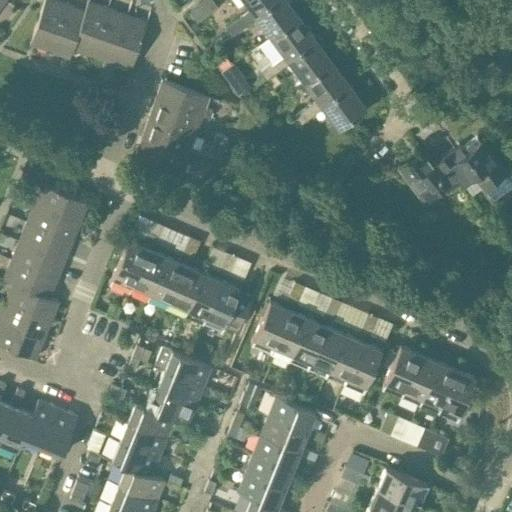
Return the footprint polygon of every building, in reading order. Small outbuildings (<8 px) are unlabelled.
[(49,49),(66,2),(58,0),(44,0),(29,42),(49,49)] [(85,9),(72,46),(73,47),(92,53),(108,7),(89,0),(86,10),(85,9)] [(198,21),(219,6),(214,0),(202,0),(189,10),(190,11),(184,15),(192,26),(198,21)] [(246,24),(257,16),(254,11),(268,0),(245,0),(251,7),(239,15),(246,24)] [(271,34),(298,13),(288,0),(268,0),(254,11),(257,16),(257,15),(271,34)] [(66,2),(49,49),(69,56),(70,56),(73,47),(72,46),(85,9),(66,2)] [(111,60),(128,14),(108,7),(92,53),(111,60)] [(279,69),(290,61),(287,56),(315,35),(298,13),(271,34),(284,52),(273,60),(279,69)] [(131,67),(147,21),(128,14),(111,60),(131,67)] [(233,33),(246,24),(239,15),(227,25),(233,33)] [(304,78),(331,58),(315,35),(287,56),(290,61),(290,60),(304,78)] [(312,114),(324,106),(320,101),(348,81),(331,58),(304,78),(317,97),(306,105),(312,114)] [(267,78),(279,69),(273,60),(260,69),(267,78)] [(222,70),(233,86),(245,78),(233,62),(232,62),(231,63),(222,70)] [(210,116),(212,109),(204,106),(208,94),(163,78),(156,97),(201,113),(210,116)] [(338,125),(365,104),(348,81),(320,101),(324,106),(338,125)] [(194,133),(201,113),(156,97),(149,117),(194,133)] [(300,123),(312,114),(306,105),(294,115),(300,123)] [(187,153),(194,133),(149,117),(142,137),(187,153)] [(287,130),(277,138),(284,147),(291,142),(291,135),(287,130)] [(227,135),(216,131),(213,139),(225,143),(227,135)] [(455,146),(443,154),(456,172),(462,180),(463,181),(474,173),(484,186),(492,197),(511,182),(511,175),(507,169),(484,138),(481,140),(477,134),(464,144),(468,149),(461,154),(455,146)] [(180,173),(187,153),(142,137),(135,157),(180,173)] [(223,148),(212,144),(209,151),(220,155),(223,148)] [(432,162),(423,149),(400,166),(423,196),(445,180),(452,189),(462,181),(443,154),(432,162)] [(205,169),(201,180),(210,183),(214,172),(205,169)] [(81,219),(89,200),(43,181),(35,200),(81,219)] [(73,238),(81,219),(35,200),(28,219),(73,238)] [(65,257),(73,238),(28,219),(20,238),(65,257)] [(150,227),(149,229),(160,233),(161,231),(164,224),(153,219),(150,227)] [(146,236),(145,238),(156,242),(157,241),(160,233),(149,229),(146,236)] [(187,243),(186,244),(197,249),(197,247),(201,240),(190,235),(187,243)] [(129,289),(148,245),(129,236),(110,280),(129,289)] [(58,276),(65,257),(20,238),(12,257),(58,276)] [(183,252),(182,253),(193,258),(193,256),(197,249),(186,244),(183,252)] [(147,296),(166,252),(148,245),(129,289),(147,296)] [(224,258),(223,260),(234,264),(234,263),(238,255),(227,251),(224,258)] [(166,304),(184,260),(166,252),(147,296),(166,304)] [(59,299),(60,299),(50,295),(58,276),(12,257),(4,276),(59,299)] [(184,312),(203,268),(184,260),(166,304),(184,312)] [(220,268),(219,269),(230,274),(230,272),(234,264),(223,260),(220,268)] [(203,320),(222,277),(203,268),(184,312),(203,320)] [(52,318),(59,299),(4,276),(4,277),(13,281),(6,299),(52,318)] [(222,328),(241,285),(222,277),(203,320),(222,328)] [(292,288),(291,289),(302,294),(303,292),(306,285),(295,280),(292,288)] [(484,288),(479,298),(494,304),(498,294),(484,288)] [(288,297),(287,299),(298,303),(299,302),(302,294),(291,289),(288,297)] [(271,349),(290,305),(270,296),(251,340),(271,349)] [(329,303),(328,305),(339,309),(339,308),(343,300),(332,296),(329,303)] [(0,318),(44,336),(52,318),(6,299),(0,312),(0,318)] [(111,301),(106,313),(116,317),(121,305),(111,301)] [(289,356),(308,313),(290,305),(271,349),(289,356)] [(325,313),(324,314),(335,319),(335,317),(339,309),(328,305),(325,313)] [(373,324),(377,315),(367,310),(363,319),(373,324)] [(308,365),(327,321),(308,313),(289,356),(308,365)] [(0,340),(36,356),(44,336),(0,318),(0,340)] [(359,329),(369,333),(373,324),(363,319),(359,329)] [(326,372),(345,329),(327,321),(308,365),(326,372)] [(344,380),(363,336),(345,329),(326,372),(344,380)] [(364,388),(383,345),(363,336),(344,380),(364,388)] [(196,337),(191,348),(208,355),(213,344),(196,337)] [(401,392),(420,349),(401,340),(382,384),(401,392)] [(140,358),(145,346),(137,343),(132,355),(140,358)] [(203,384),(211,365),(172,348),(164,368),(203,384)] [(420,400),(438,357),(420,349),(401,392),(420,400)] [(135,369),(140,358),(132,355),(128,366),(135,369)] [(439,408),(458,365),(438,357),(420,400),(439,408)] [(458,416),(476,373),(458,365),(439,408),(458,416)] [(196,403),(203,384),(164,368),(156,388),(196,403)] [(0,439),(15,403),(11,401),(0,396),(0,395),(6,380),(0,377),(0,439)] [(115,397),(120,385),(112,382),(108,394),(115,397)] [(33,410),(18,404),(25,388),(18,385),(11,401),(15,403),(0,439),(0,443),(17,451),(39,397),(38,397),(33,410)] [(122,400),(127,388),(120,385),(115,397),(122,400)] [(188,422),(196,403),(156,388),(149,406),(188,422)] [(247,405),(252,393),(244,390),(239,402),(247,405)] [(312,409),(275,394),(268,414),(304,429),(306,425),(310,414),(328,421),(331,414),(313,406),(312,409)] [(39,397),(23,436),(24,437),(42,444),(58,405),(39,397)] [(188,422),(149,406),(134,400),(126,420),(166,436),(174,416),(188,422)] [(58,405),(42,444),(53,449),(51,455),(58,458),(61,452),(77,413),(58,405)] [(239,424),(244,412),(236,409),(232,421),(239,424)] [(393,423),(397,414),(387,409),(383,418),(393,423)] [(304,429),(268,414),(260,433),(296,448),(298,444),(303,433),(320,440),(323,433),(306,425),(304,429)] [(383,418),(379,427),(389,432),(393,423),(383,418)] [(158,455),(166,436),(126,420),(119,439),(158,455)] [(234,436),(239,424),(232,421),(227,433),(234,436)] [(430,439),(434,430),(424,425),(420,435),(430,439)] [(296,448),(260,433),(252,452),(289,467),(290,463),(295,451),(313,459),(316,451),(298,444),(296,448)] [(420,435),(416,444),(426,448),(430,439),(420,435)] [(165,479),(151,473),(158,455),(119,439),(111,457),(126,463),(165,479)] [(98,460),(101,453),(89,448),(86,455),(98,460)] [(289,467),(252,452),(244,471),(281,486),(283,482),(287,470),(305,477),(308,470),(290,463),(289,467)] [(157,498),(165,479),(126,463),(118,482),(157,498)] [(354,467),(345,463),(340,474),(349,478),(354,467)] [(422,501),(430,482),(386,463),(378,482),(422,501)] [(349,478),(358,482),(363,471),(354,467),(349,478)] [(281,486),(244,471),(237,490),(273,505),(280,489),(298,496),(300,489),(283,482),(281,486)] [(179,485),(182,478),(170,473),(167,480),(179,485)] [(86,491),(89,483),(77,478),(74,486),(86,491)] [(212,493),(216,481),(209,478),(204,490),(212,493)] [(136,511),(151,511),(157,498),(118,482),(110,501),(136,511)] [(396,511),(416,511),(422,501),(378,482),(370,501),(396,511)] [(83,498),(86,491),(74,486),(71,493),(83,498)] [(3,489),(0,496),(11,502),(14,493),(3,489)] [(289,511),(273,505),(237,490),(251,496),(244,511),(289,511)] [(25,498),(21,505),(32,510),(35,503),(25,498)] [(334,511),(338,504),(329,500),(324,511),(326,511),(334,511)] [(136,511),(110,501),(105,511),(136,511)] [(396,511),(370,501),(364,511),(396,511)]
